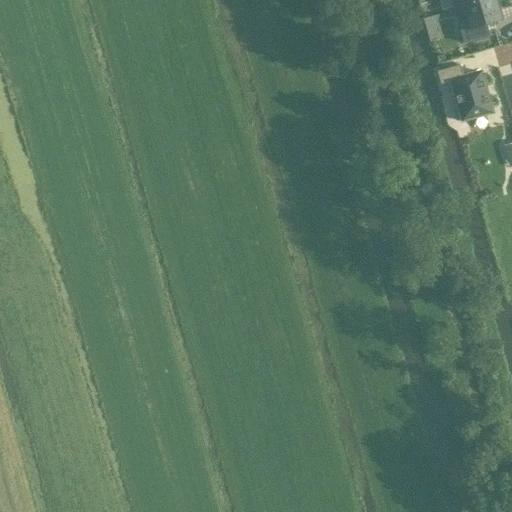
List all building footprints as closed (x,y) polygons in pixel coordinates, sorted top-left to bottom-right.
[(451,0),(455,11),(460,10),(459,9),(492,0),(451,0)] [(496,0),(492,0),(459,9),(460,10),(465,30),(461,32),(464,44),(488,37),(485,25),(502,20),(496,0)] [(436,16),(425,19),(427,26),(438,23),(436,16)] [(441,71),(437,73),(440,85),(445,84),(450,83),(461,122),(492,113),(491,111),(480,73),(463,78),(460,66),(441,71)] [(511,144),(503,147),(506,158),(511,155),(511,144)]
